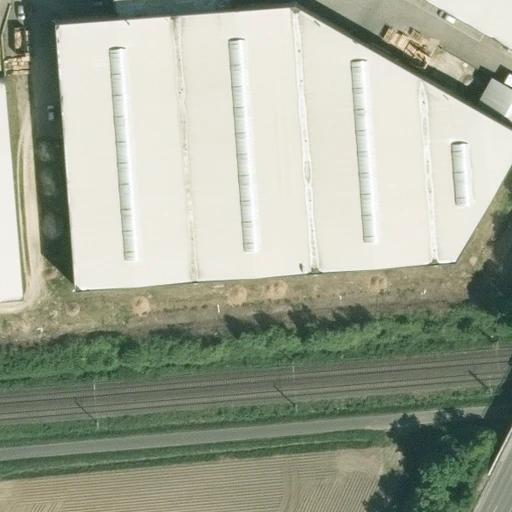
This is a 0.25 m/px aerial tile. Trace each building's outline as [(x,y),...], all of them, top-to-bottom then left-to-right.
[(111,0),(113,20),(232,12),(230,0),(111,0)] [(511,0),(428,0),(511,47),(511,0)] [(457,262),(511,165),(511,128),(477,109),(298,7),(232,12),(113,20),(57,24),(76,288),(457,262)] [(0,298),(18,297),(0,76),(0,298)] [(511,95),(492,84),(477,109),(511,128),(511,95)]
